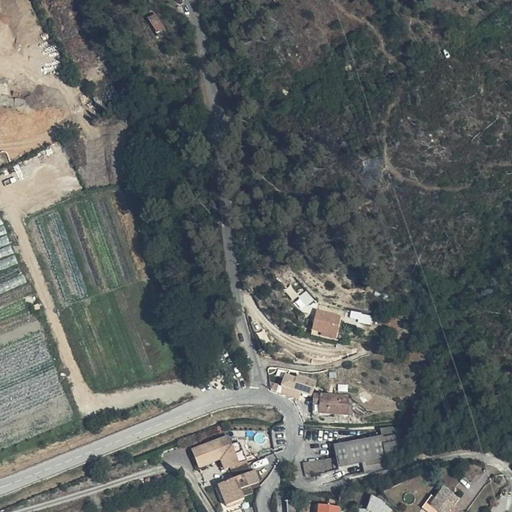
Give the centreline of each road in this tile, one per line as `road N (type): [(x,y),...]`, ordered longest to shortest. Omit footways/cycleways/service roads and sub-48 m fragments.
road 1 (unclassified): [(261,396),(239,303),(205,33),(193,0)]
road 2 (residential): [(0,485),(228,399),(261,396)]
road 3 (residential): [(261,396),(294,412),(298,430),(267,511)]
